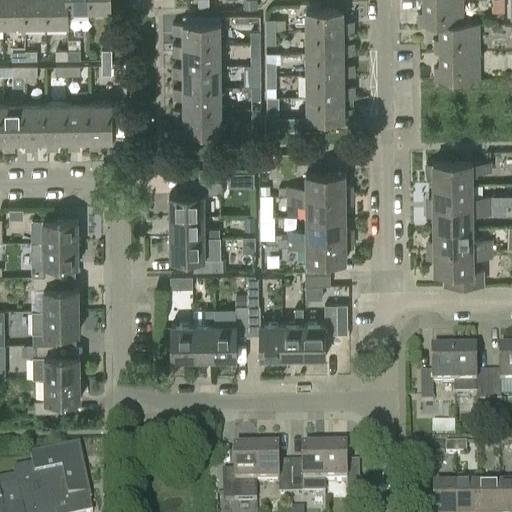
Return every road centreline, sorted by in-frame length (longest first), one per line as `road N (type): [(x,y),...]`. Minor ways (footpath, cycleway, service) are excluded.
road 1 (residential): [(0,183),(94,183),(119,207),(120,378),(140,408),(386,404)]
road 2 (residential): [(383,306),(378,0)]
road 3 (residential): [(383,306),(511,303)]
